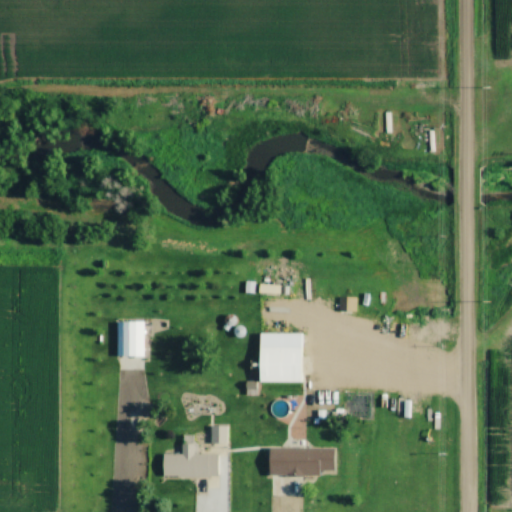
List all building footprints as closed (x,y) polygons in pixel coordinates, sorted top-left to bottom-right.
[(233,289),(249,289),(249,269),(233,269),(233,289)] [(280,295),(280,286),(260,286),(260,295),(280,295)] [(340,313),(356,313),(356,298),(340,298),(340,313)] [(303,348),(261,348),(261,383),(303,383),(303,348)] [(227,442),(227,428),(212,428),(213,442),(227,442)] [(197,455),(197,444),(183,444),(183,455),(164,455),(164,478),(219,478),(219,455),(197,455)] [(336,476),(336,449),(288,450),(288,476),(336,476)]
